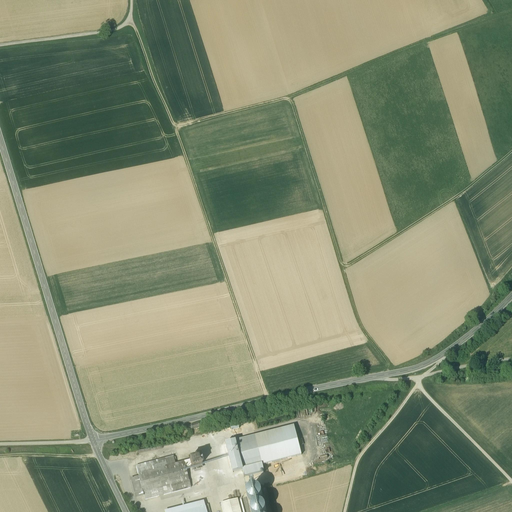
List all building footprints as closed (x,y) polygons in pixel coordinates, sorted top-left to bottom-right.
[(307,459),(300,429),(231,446),(238,476),(307,459)] [(140,469),(148,503),(195,492),(189,466),(180,468),(178,460),(140,469)] [(255,502),(251,506),(252,511),(272,511),(273,511),(272,505),(266,499),(269,496),(268,491),(263,485),(253,488),(248,492),(250,496),(255,502)] [(220,504),(222,511),(243,511),(240,499),(220,504)] [(205,511),(203,503),(166,511),(205,511)]
